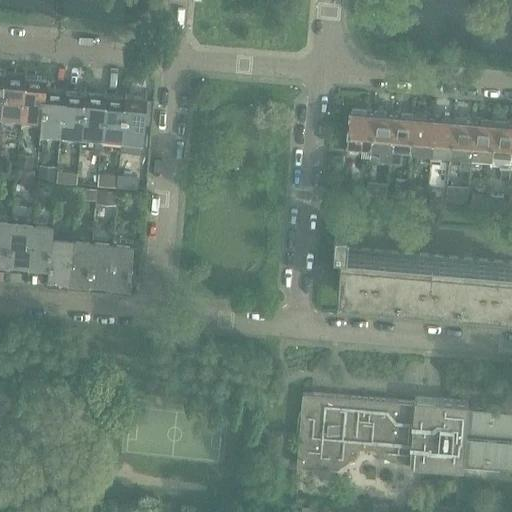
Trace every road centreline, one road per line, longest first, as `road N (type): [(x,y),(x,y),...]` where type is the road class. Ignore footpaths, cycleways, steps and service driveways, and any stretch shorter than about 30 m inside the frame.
road 1 (residential): [(295,327),(318,71)]
road 2 (residential): [(149,315),(178,60)]
road 3 (residential): [(511,348),(295,327)]
road 4 (residential): [(511,84),(318,71)]
road 5 (residential): [(178,60),(0,44)]
road 6 (residential): [(149,315),(0,301)]
road 7 (residential): [(295,327),(149,315)]
road 8 (residential): [(318,71),(178,60)]
